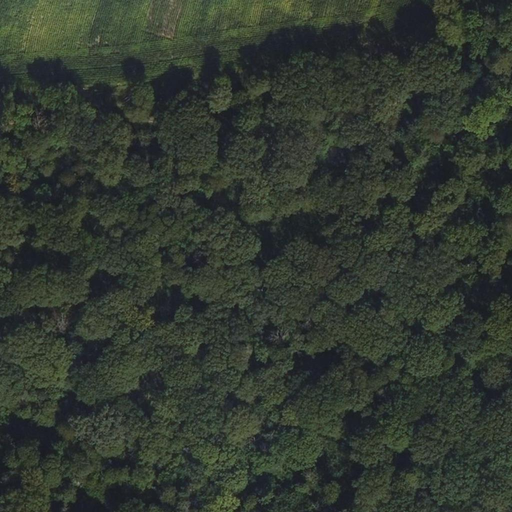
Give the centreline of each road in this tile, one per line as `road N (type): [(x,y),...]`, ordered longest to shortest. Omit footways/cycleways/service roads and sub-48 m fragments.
road 1 (track): [(0,124),(25,117),(310,136),(347,128),(406,94),(511,75)]
road 2 (track): [(267,136),(140,511)]
